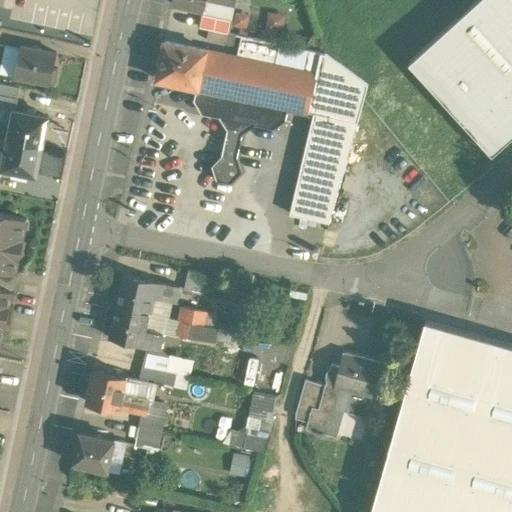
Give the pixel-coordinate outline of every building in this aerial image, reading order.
[(172,0),(172,4),(202,11),(203,11),(205,0),(207,0),(218,2),(218,0),(172,0)] [(218,2),(207,0),(205,0),(203,11),(202,11),(198,25),(208,28),(228,32),(234,6),(218,2)] [(511,0),(477,0),(409,62),(492,153),(511,135),(511,0)] [(237,10),(233,26),(248,29),(252,14),(237,10)] [(228,32),(208,28),(206,39),(233,45),(235,34),(228,32)] [(325,55),(242,36),(237,57),(317,74),(315,83),(308,112),(314,113),(357,122),(368,86),(325,55)] [(207,50),(164,41),(156,79),(198,88),(205,59),(207,50)] [(56,52),(22,45),(15,76),(50,84),(50,83),(55,84),(58,69),(53,68),(56,52)] [(237,57),(207,50),(205,59),(198,88),(287,107),(308,112),(315,83),(317,74),(237,57)] [(19,88),(0,84),(0,95),(17,99),(19,88)] [(287,107),(198,88),(196,101),(203,112),(219,115),(229,130),(223,154),(214,166),(217,178),(230,181),(239,171),(235,158),(241,132),(255,123),(272,127),(284,119),(287,107)] [(17,99),(0,95),(0,106),(13,110),(15,110),(17,99)] [(15,110),(13,110),(9,126),(7,138),(42,145),(48,117),(15,110)] [(357,122),(314,113),(290,214),(328,223),(357,122)] [(9,126),(0,124),(0,136),(7,138),(9,126)] [(42,145),(7,138),(4,149),(0,168),(3,169),(13,171),(12,176),(23,179),(24,173),(36,175),(42,145)] [(0,341),(2,342),(5,321),(0,319),(0,318),(3,304),(7,305),(10,291),(0,288),(0,266),(15,270),(18,256),(14,255),(17,239),(21,240),(26,219),(0,213),(0,341)] [(214,275),(188,270),(184,290),(210,295),(214,275)] [(164,283),(124,274),(117,306),(149,313),(150,313),(153,298),(154,292),(162,294),(164,283)] [(180,286),(164,283),(162,294),(154,292),(153,298),(169,301),(176,302),(180,286)] [(169,301),(153,298),(150,313),(166,316),(169,301)] [(149,313),(117,306),(110,338),(150,347),(153,336),(145,334),(146,328),(149,313)] [(206,310),(184,306),(181,319),(203,324),(206,310)] [(166,316),(150,313),(149,313),(146,328),(164,333),(177,336),(178,334),(181,319),(166,316)] [(203,324),(181,319),(178,334),(212,341),(215,327),(203,324)] [(511,511),(511,345),(426,321),(371,511),(511,511)] [(164,333),(146,328),(145,334),(153,336),(150,347),(160,349),(164,333)] [(325,385),(314,423),(307,420),(305,427),(333,435),(341,406),(356,410),(361,394),(374,398),(383,363),(344,352),(340,366),(330,364),(325,385)] [(169,359),(146,354),(143,366),(167,371),(169,359)] [(193,360),(170,355),(169,359),(167,371),(175,373),(189,376),(193,360)] [(167,371),(143,366),(140,379),(172,386),(175,373),(167,371)] [(127,376),(93,369),(86,402),(119,409),(120,408),(122,395),(127,376)] [(325,385),(305,378),(295,412),(295,416),(307,420),(314,423),(325,385)] [(278,397),(253,392),(249,413),(272,418),(278,397)] [(150,401),(122,395),(120,408),(142,414),(147,414),(150,401)] [(166,404),(150,401),(147,414),(142,414),(139,426),(160,430),(166,404)] [(139,426),(135,445),(157,450),(160,430),(139,426)] [(114,439),(80,431),(73,462),(108,470),(112,451),(114,439)] [(120,453),(112,451),(109,464),(117,466),(120,453)] [(236,452),(231,471),(250,476),(255,456),(236,452)]
